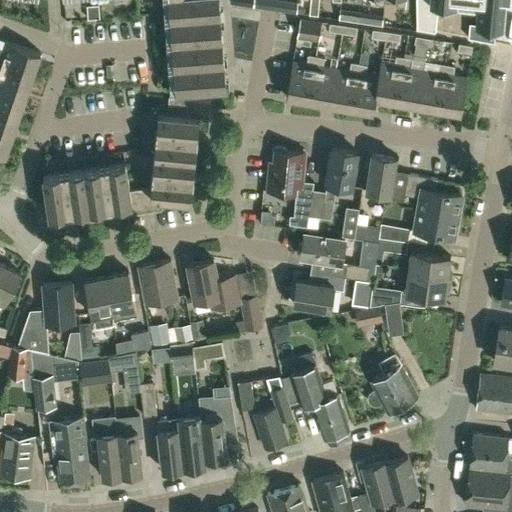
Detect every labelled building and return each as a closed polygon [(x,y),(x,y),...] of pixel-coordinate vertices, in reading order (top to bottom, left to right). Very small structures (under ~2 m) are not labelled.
[(168,0),(176,90),(226,86),(219,0),(168,0)] [(253,0),(253,5),(253,6),(275,10),(275,8),(275,0),(253,0)] [(296,13),(297,1),(288,0),(275,0),(275,8),(275,10),(296,13)] [(310,0),(309,13),(318,14),(319,0),(310,0)] [(415,0),(416,2),(430,4),(456,6),(477,8),(476,24),(471,24),(469,38),(494,43),(496,26),(503,27),(505,0),(415,0)] [(87,5),(88,18),(100,17),(99,4),(87,5)] [(363,10),(341,7),(340,19),(361,22),(363,10)] [(384,13),(363,10),(361,22),(383,25),(384,13)] [(322,20),(301,17),(297,37),(319,41),(322,20)] [(330,23),(329,30),(342,32),(344,25),(330,23)] [(342,32),(356,34),(357,27),(344,25),(342,32)] [(373,29),(372,37),(386,39),(387,31),(373,29)] [(387,31),(386,39),(399,41),(400,33),(387,31)] [(416,35),(415,43),(429,45),(431,38),(416,35)] [(429,45),(442,48),(443,40),(431,38),(429,45)] [(0,60),(34,72),(41,52),(6,40),(2,52),(0,51),(0,60)] [(458,50),(471,53),(472,45),(459,43),(458,50)] [(307,100),(314,54),(307,53),(305,61),(291,59),(285,96),(307,100)] [(375,97),(395,100),(403,55),(395,53),(394,62),(380,60),(377,74),(374,96),(375,97)] [(307,100),(328,103),(334,66),(322,64),(323,55),(314,54),(307,100)] [(417,104),(423,67),(410,65),(412,56),(403,55),(395,100),(417,104)] [(0,83),(27,93),(34,72),(0,60),(0,83)] [(350,107),(357,61),(350,60),(348,68),(334,66),(328,103),(350,107)] [(372,111),(375,97),(374,96),(377,74),(365,71),(366,63),(357,61),(350,107),(372,111)] [(417,104),(438,107),(446,62),(438,61),(436,69),(423,67),(417,104)] [(460,111),(466,75),(453,73),(455,63),(446,62),(438,107),(460,111)] [(27,93),(0,83),(0,106),(20,114),(27,93)] [(209,117),(211,99),(169,95),(169,98),(167,114),(158,113),(151,186),(130,189),(126,162),(43,174),(49,215),(132,203),(133,212),(162,208),(163,197),(191,199),(200,117),(209,117)] [(141,96),(140,111),(158,113),(167,114),(169,98),(141,96)] [(0,129),(13,134),(20,114),(0,106),(0,129)] [(0,153),(6,155),(13,134),(0,129),(0,153)] [(270,160),(267,187),(296,190),(293,214),(289,213),(288,222),(306,224),(308,213),(309,213),(312,187),(313,184),(300,183),(304,152),(286,150),(284,146),(276,145),(272,148),(270,160)] [(357,149),(332,146),(326,181),(327,181),(326,189),(312,187),(309,213),(321,215),(321,216),(331,218),(334,198),(333,198),(336,182),(351,185),(357,149)] [(404,199),(406,193),(406,187),(392,185),(397,155),(372,152),(367,189),(368,189),(370,195),(378,197),(382,191),(391,193),(390,197),(404,199)] [(409,172),(406,187),(406,193),(420,195),(418,207),(459,214),(463,193),(430,188),(432,176),(409,172)] [(342,235),(355,237),(357,223),(359,208),(346,206),(342,235)] [(456,235),(459,214),(418,207),(414,228),(456,235)] [(381,226),(357,223),(355,237),(379,241),(379,237),(381,226)] [(381,223),(381,226),(379,237),(408,241),(410,228),(381,223)] [(341,260),(345,238),(304,231),(301,254),(341,260)] [(379,237),(379,241),(376,262),(382,263),(384,249),(406,253),(408,241),(379,237)] [(411,249),(408,267),(448,272),(450,254),(411,249)] [(138,263),(144,300),(176,294),(170,257),(138,263)] [(241,299),(235,272),(218,276),(214,257),(187,263),(195,299),(210,296),(212,305),(241,299)] [(1,261),(0,261),(0,302),(3,304),(20,270),(1,261)] [(348,262),(346,275),(368,279),(370,265),(348,262)] [(451,278),(448,276),(448,272),(408,267),(405,290),(445,295),(446,290),(450,289),(451,278)] [(113,310),(113,317),(136,313),(128,269),(106,273),(113,310)] [(343,289),(346,275),(323,271),(322,280),(297,276),(293,301),(329,308),(333,287),(343,289)] [(114,323),(113,317),(113,310),(106,273),(84,278),(93,327),(114,323)] [(367,303),(371,279),(355,277),(351,300),(367,303)] [(511,277),(505,277),(501,301),(511,303),(511,277)] [(73,319),(70,279),(42,281),(44,306),(29,307),(16,343),(48,351),(46,321),(73,319)] [(385,303),(400,300),(402,288),(373,285),(370,305),(380,304),(385,303)] [(236,319),(238,330),(263,325),(256,293),(245,295),(249,317),(236,319)] [(389,334),(403,332),(400,300),(385,303),(389,334)] [(370,305),(355,308),(358,325),(383,321),(380,304),(370,305)] [(289,319),(276,326),(284,341),(297,334),(289,319)] [(80,349),(92,348),(90,320),(78,321),(80,346),(80,349)] [(160,340),(174,338),(171,320),(157,322),(160,340)] [(511,325),(501,324),(495,359),(511,362),(511,325)] [(131,332),(134,350),(151,347),(148,329),(131,332)] [(170,343),(172,357),(194,354),(193,346),(192,339),(170,343)] [(9,374),(25,376),(29,346),(13,344),(9,374)] [(202,344),(193,346),(194,354),(195,367),(206,366),(204,357),(202,344)] [(25,380),(24,381),(25,389),(34,391),(33,376),(30,350),(29,346),(25,376),(25,380)] [(65,355),(81,358),(81,357),(80,349),(80,346),(67,348),(65,355)] [(323,434),(349,426),(337,391),(326,395),(311,350),(296,355),(300,367),(291,370),(302,403),(312,400),(323,434)] [(383,401),(386,407),(387,409),(418,393),(396,351),(380,360),(385,370),(371,379),(374,385),(371,387),(369,390),(368,394),(369,398),(371,401),(375,402),(379,403),(383,401)] [(111,379),(111,371),(109,355),(81,357),(81,358),(84,381),(111,379)] [(511,376),(480,372),(475,408),(511,412),(511,376)] [(34,391),(36,406),(54,404),(51,374),(33,376),(34,391)] [(145,414),(141,381),(141,380),(127,381),(131,417),(145,415),(145,414)] [(153,380),(141,381),(145,414),(157,413),(153,380)] [(281,419),(292,415),(289,406),(283,385),(271,388),(277,405),(254,413),(265,445),(287,438),(281,419)] [(224,423),(236,421),(231,392),(214,394),(211,416),(201,417),(205,457),(227,454),(224,423)] [(124,473),(119,430),(118,430),(116,413),(92,416),(95,435),(99,434),(103,475),(124,473)] [(201,413),(179,416),(185,465),(206,463),(205,457),(201,417),(201,413)] [(90,476),(85,436),(83,415),(50,419),(53,441),(56,441),(61,480),(90,476)] [(185,465),(179,416),(157,418),(163,468),(185,465)] [(0,468),(0,470),(30,474),(34,433),(22,432),(22,429),(20,425),(12,424),(9,428),(4,428),(0,468)] [(119,430),(124,473),(143,470),(138,428),(119,430)] [(469,463),(505,468),(511,468),(511,456),(506,455),(509,436),(473,431),(469,463)] [(395,494),(393,495),(394,497),(418,490),(408,454),(387,460),(385,461),(395,494)] [(363,511),(375,511),(376,511),(373,500),(393,495),(395,494),(385,461),(387,460),(386,458),(363,465),(370,489),(359,493),(363,511)] [(507,505),(510,472),(469,467),(465,501),(507,505)] [(322,511),(337,511),(354,507),(344,470),(313,479),(322,511)] [(274,511),(309,511),(301,482),(268,492),(274,511)] [(397,502),(395,511),(419,511),(421,505),(397,502)]
